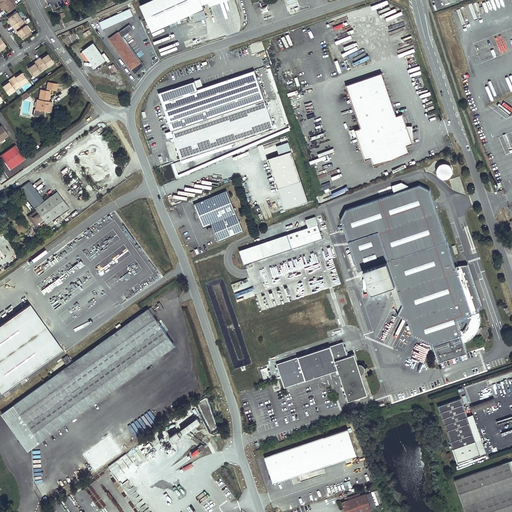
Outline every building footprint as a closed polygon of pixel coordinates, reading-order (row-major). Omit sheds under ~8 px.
[(0,0),(0,6),(3,11),(12,5),(10,3),(8,0),(0,0)] [(130,9),(99,22),(102,30),(133,17),(130,9)] [(9,23),(11,26),(19,21),(17,18),(19,17),(14,10),(6,15),(7,17),(10,22),(9,23)] [(204,11),(193,14),(196,21),(206,18),(204,11)] [(28,30),(23,23),(21,24),(19,21),(11,26),(14,30),(15,29),(18,33),(20,35),(28,30)] [(23,39),(32,34),(30,31),(21,36),(23,39)] [(114,40),(110,43),(122,59),(140,46),(128,31),(124,33),(126,36),(116,43),(114,40)] [(93,44),(83,51),(95,68),(105,60),(93,44)] [(49,63),(43,55),(41,57),(37,60),(36,59),(33,61),(38,68),(41,66),(42,68),(49,63)] [(38,68),(33,61),(29,63),(30,64),(26,68),(24,69),(29,77),(36,72),(35,71),(38,68)] [(195,81),(159,93),(173,132),(182,128),(266,99),(255,69),(198,89),(195,81)] [(373,158),(375,165),(411,152),(408,145),(414,143),(408,125),(403,113),(398,115),(382,72),(346,85),(362,128),(356,130),(367,160),(373,158)] [(23,82),(17,73),(15,75),(11,78),(10,77),(7,79),(12,87),(15,85),(16,87),(23,82)] [(12,87),(7,79),(3,82),(4,83),(0,85),(0,90),(3,96),(10,91),(9,89),(12,87)] [(42,84),(41,91),(51,93),(52,86),(42,84)] [(30,111),(42,114),(44,103),(45,94),(36,92),(34,101),(32,101),(30,111)] [(18,102),(24,97),(22,93),(15,98),(18,102)] [(284,147),(294,143),(290,135),(281,139),(284,147)] [(25,157),(15,143),(0,154),(0,155),(10,169),(25,157)] [(401,184),(392,187),(394,194),(346,211),(341,221),(359,272),(364,271),(374,299),(398,291),(413,336),(433,346),(440,364),(469,354),(465,342),(467,342),(470,340),(473,337),(477,333),(480,328),(481,321),(481,315),(480,313),(479,309),(482,308),(468,265),(459,266),(460,269),(457,270),(449,248),(452,247),(451,243),(448,244),(430,191),(420,186),(409,189),(408,187),(401,184)] [(219,241),(244,231),(226,190),(194,204),(204,227),(212,224),(219,241)] [(46,223),(68,207),(57,191),(35,207),(37,209),(28,216),(34,224),(43,218),(46,223)] [(315,219),(306,222),(309,229),(318,226),(315,219)] [(291,252),(323,241),(318,226),(309,229),(286,237),(291,252)] [(291,252),(286,237),(259,246),(264,261),(291,252)] [(239,254),(244,268),(264,261),(259,246),(239,254)] [(0,389),(62,349),(31,302),(0,322),(0,389)] [(2,413),(29,450),(176,345),(153,314),(156,312),(152,307),(149,308),(2,413)] [(349,401),(369,395),(356,354),(336,361),(349,401)] [(464,390),(458,392),(462,404),(468,402),(467,400),(471,398),(469,392),(465,393),(464,390)] [(487,400),(464,408),(465,413),(489,405),(487,400)] [(455,401),(431,408),(446,451),(469,443),(461,419),(455,401)] [(170,435),(173,440),(202,419),(198,414),(170,435)] [(466,417),(461,419),(469,443),(475,441),(466,417)] [(350,428),(264,457),(273,483),(356,456),(349,432),(351,431),(350,428)] [(170,455),(177,450),(166,437),(160,442),(170,455)] [(451,465),(479,455),(475,441),(469,443),(446,451),(451,465)] [(511,511),(511,466),(510,460),(455,479),(466,511),(511,511)] [(345,511),(362,511),(371,509),(366,494),(360,496),(349,500),(342,502),(344,508),(345,511)]
